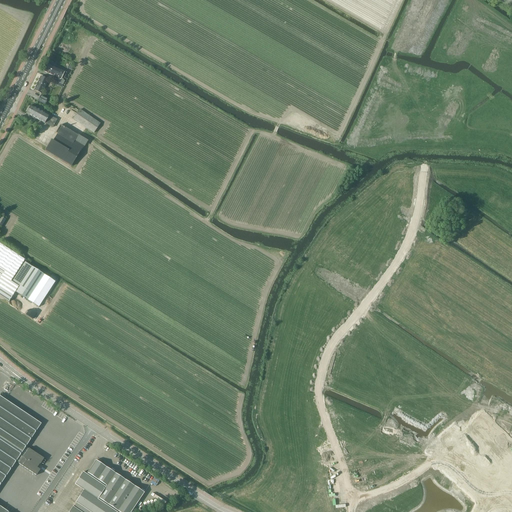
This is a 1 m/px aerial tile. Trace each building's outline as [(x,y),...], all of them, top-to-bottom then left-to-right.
[(44,71),(58,78),(56,81),(63,85),(65,81),(61,79),(65,71),(52,65),(53,62),(49,60),(48,63),(47,63),(44,71)] [(43,92),(44,91),(43,91),(48,80),(41,76),(34,90),(42,94),(42,92),(43,92)] [(38,101),(45,104),(48,99),(41,96),(38,101)] [(53,128),(57,120),(31,105),(26,113),(32,117),(32,118),(34,119),(35,118),(53,128)] [(73,119),(94,133),(101,123),(80,109),(73,119)] [(71,167),(84,146),(75,140),(78,136),(60,125),(56,133),(57,134),(53,141),(51,140),(45,151),(50,154),(50,153),(54,156),(53,156),(58,159),(62,161),(71,167)] [(0,243),(0,278),(9,284),(25,259),(0,243)] [(39,307),(55,281),(25,262),(12,282),(19,286),(15,291),(39,307)] [(41,423),(38,422),(0,396),(0,511),(10,511),(0,505),(0,484),(16,461),(19,462),(18,463),(36,475),(40,469),(37,467),(40,463),(40,464),(44,458),(29,448),(28,449),(25,447),(41,423)] [(130,511),(144,492),(96,460),(88,473),(87,475),(83,472),(75,484),(84,490),(76,502),(73,507),(73,506),(68,511),(130,511)]
